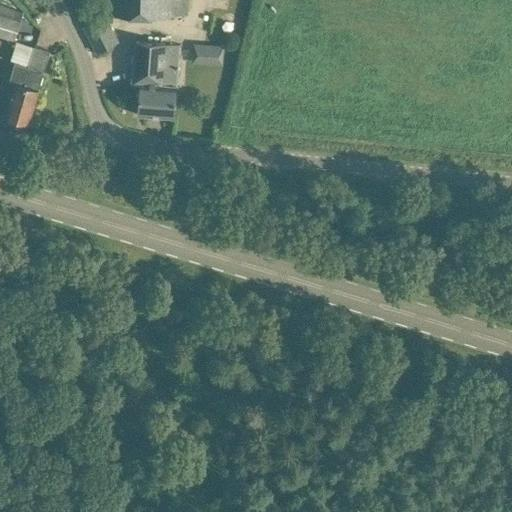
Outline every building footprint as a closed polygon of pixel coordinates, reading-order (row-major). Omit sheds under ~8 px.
[(107,0),(108,16),(128,16),(187,16),(186,0),(107,0)] [(19,9),(0,3),(0,15),(15,21),(19,9)] [(15,21),(0,15),(0,35),(14,40),(20,22),(15,21)] [(84,26),(98,53),(117,42),(104,16),(84,26)] [(137,115),(174,117),(175,97),(179,44),(135,41),(132,83),(139,83),(137,115)] [(222,64),(223,45),(193,44),(193,63),(222,64)] [(5,115),(28,122),(50,51),(33,46),(27,65),(14,61),(8,81),(15,83),(5,115)]
